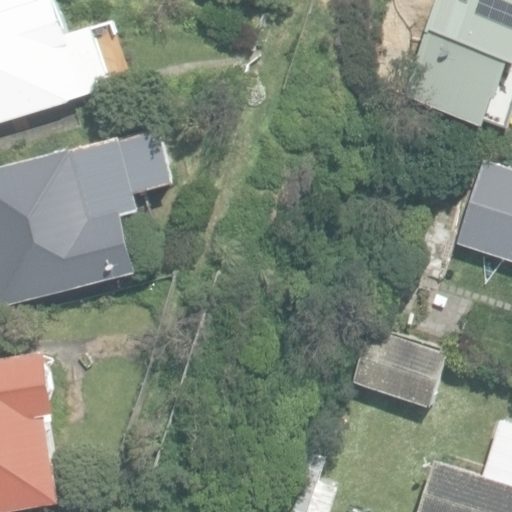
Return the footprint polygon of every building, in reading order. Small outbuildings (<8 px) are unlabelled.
[(0,0),(0,120),(118,84),(98,23),(79,29),(69,0),(49,0),(41,3),(40,0),(0,0)] [(511,0),(441,0),(411,97),(489,125),(511,122),(511,0)] [(0,301),(147,266),(133,209),(148,205),(143,188),(183,178),(170,125),(0,166),(0,301)] [(511,164),(488,157),(462,240),(511,255),(511,164)] [(359,380),(436,405),(454,348),(377,323),(359,380)] [(0,510),(70,497),(53,411),(66,408),(55,348),(0,358),(0,510)] [(511,511),(511,478),(440,456),(421,511),(511,511)] [(284,503),(314,511),(334,511),(344,480),(296,465),(284,503)]
